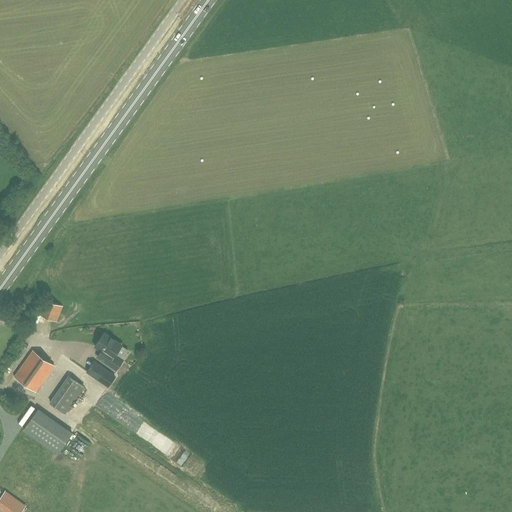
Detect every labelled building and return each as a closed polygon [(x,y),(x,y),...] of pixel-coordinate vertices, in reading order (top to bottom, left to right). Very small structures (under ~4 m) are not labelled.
[(56,321),(62,306),(45,300),(40,315),(56,321)] [(121,345),(104,333),(94,346),(105,354),(101,360),(116,370),(123,360),(115,354),(121,345)] [(36,392),(54,366),(32,350),(14,376),(36,392)] [(94,362),(87,372),(108,386),(115,377),(94,362)] [(69,376),(50,403),(65,413),(84,386),(69,376)] [(107,412),(115,400),(105,394),(97,405),(107,412)] [(72,433),(38,410),(24,430),(58,454),(72,433)] [(83,456),(86,448),(77,444),(74,452),(83,456)] [(20,511),(25,506),(5,492),(0,499),(0,507),(6,511),(20,511)]
